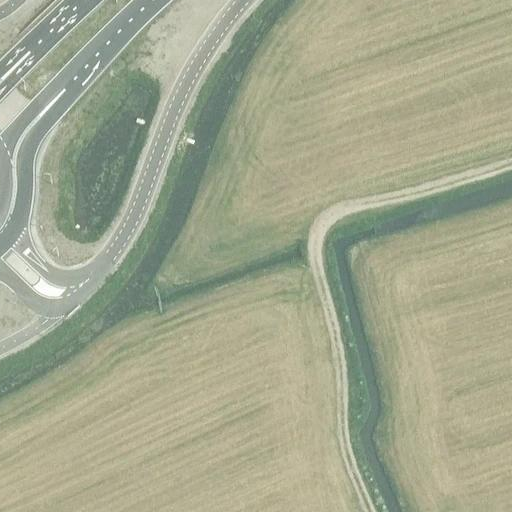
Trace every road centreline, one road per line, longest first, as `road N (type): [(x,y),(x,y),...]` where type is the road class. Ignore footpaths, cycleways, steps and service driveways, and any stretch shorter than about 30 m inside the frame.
road 1 (track): [(373,511),(344,440),(337,360),(312,246),(319,224),(335,211),(373,208),(511,164)]
road 2 (unclassified): [(73,295),(125,232),(187,82),(244,0)]
road 3 (primary): [(12,230),(29,146),(103,46)]
road 4 (primary): [(0,155),(103,46)]
